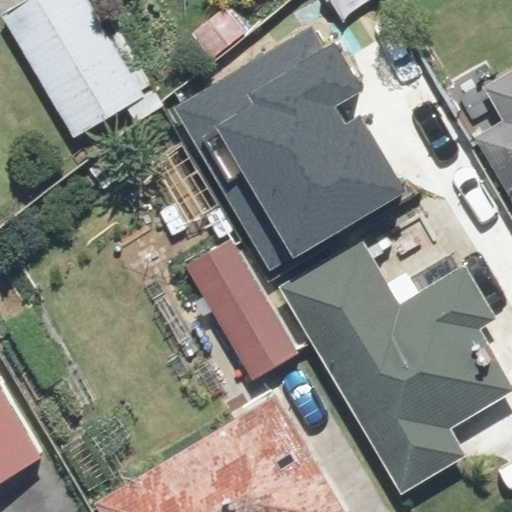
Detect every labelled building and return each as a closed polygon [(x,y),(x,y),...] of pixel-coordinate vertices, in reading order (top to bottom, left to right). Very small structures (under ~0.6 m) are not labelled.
[(152,90),(97,0),(19,0),(7,7),(82,131),(152,90)] [(176,105),(276,274),(407,197),(361,120),(345,130),(334,112),(366,93),(322,19),(176,105)] [(483,128),(511,177),(511,66),(491,79),(510,112),(483,128)] [(440,88),(374,126),(418,202),(484,164),(440,88)] [(288,279),(409,487),(476,448),(460,420),(511,389),(511,361),(488,321),(506,311),(475,257),(408,297),(369,231),(288,279)] [(192,260),(259,374),(305,347),(238,233),(192,260)] [(0,478),(49,449),(0,366),(0,478)] [(358,511),(284,387),(102,494),(112,511),(358,511)]
